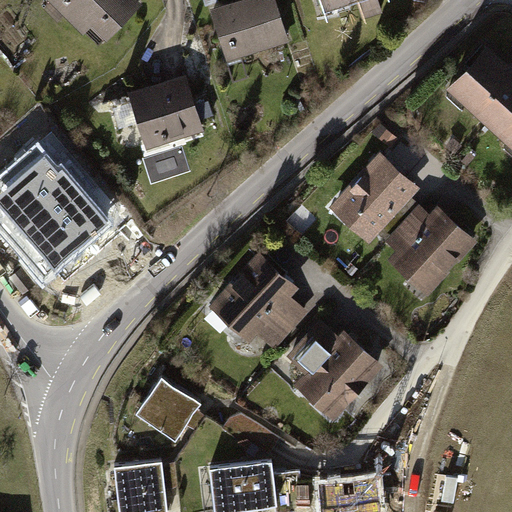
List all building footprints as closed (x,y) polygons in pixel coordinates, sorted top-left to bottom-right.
[(139,3),(135,0),(55,0),(99,43),(139,3)] [(275,0),(247,0),(215,10),(226,43),(232,41),(233,46),(237,44),(240,53),(288,38),(275,0)] [(492,120),(511,97),(511,69),(511,70),(489,49),(448,94),(464,108),(470,101),(492,120)] [(186,77),(133,94),(149,145),(202,128),(186,77)] [(511,97),(492,120),(511,138),(511,97)] [(125,227),(91,185),(83,191),(53,154),(19,181),(43,210),(36,215),(54,237),(42,247),(60,270),(88,248),(92,253),(125,227)] [(383,156),(338,205),(371,235),(379,226),(392,238),(421,207),(408,195),(416,186),(383,156)] [(404,249),(396,258),(429,289),(474,239),(441,209),(433,218),(421,207),(392,238),(404,249)] [(263,256),(212,311),(224,322),(230,322),(232,319),(249,335),(258,326),(277,343),(306,311),(287,294),(295,285),(263,256)] [(34,285),(22,270),(13,276),(25,291),(34,285)] [(311,372),(301,382),(334,412),(380,363),(347,333),(339,341),(321,324),(293,355),(311,372)] [(203,400),(163,373),(138,411),(178,438),(203,400)] [(250,439),(271,452),(281,437),(243,412),(232,416),(225,427),(208,415),(176,461),(182,511),(197,511),(217,510),(212,466),(243,463),(242,452),(238,449),(243,440),(250,439)] [(156,511),(169,510),(163,458),(116,464),(121,511),(156,511)] [(217,510),(217,511),(276,504),(277,511),(289,511),(306,510),(302,470),(275,474),(273,459),(243,463),(212,466),(217,510)] [(385,511),(381,477),(319,484),(322,511),(385,511)]
